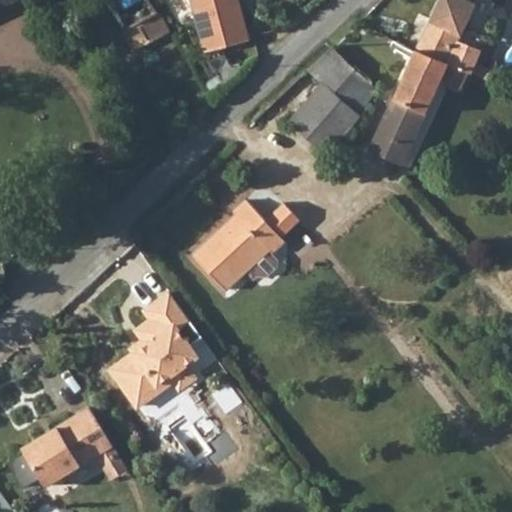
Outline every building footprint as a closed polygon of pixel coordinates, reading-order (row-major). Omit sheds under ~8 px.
[(109,0),(137,50),(168,33),(171,32),(150,0),(109,0)] [(179,20),(195,16),(190,0),(174,0),(172,1),(179,20)] [(190,0),(195,16),(206,53),(250,41),(238,0),(190,0)] [(459,44),(460,42),(466,28),(478,0),(439,0),(426,29),(459,44)] [(426,29),(417,49),(467,72),(471,73),(480,52),(460,42),(459,44),(426,29)] [(377,90),(368,78),(332,46),(308,69),(322,81),(341,97),(333,107),(344,115),(351,107),(360,113),(377,90)] [(461,86),(467,72),(417,49),(378,135),(409,150),(442,77),(461,86)] [(341,97),(322,81),(298,108),(329,134),(339,139),(353,123),(344,115),(333,107),(341,97)] [(328,152),(339,139),(329,134),(298,108),(289,119),(328,152)] [(270,250),(283,238),(244,196),(231,208),(234,211),(193,248),(226,284),(267,247),(270,250)] [(149,336),(113,364),(140,399),(176,371),(173,367),(186,357),(198,348),(179,323),(193,312),(171,284),(145,303),(153,313),(139,323),(149,336)] [(173,367),(176,371),(184,380),(197,370),(186,357),(173,367)] [(100,449),(115,439),(92,400),(25,442),(50,480),(100,449)] [(130,463),(115,439),(100,449),(115,473),(130,463)]
